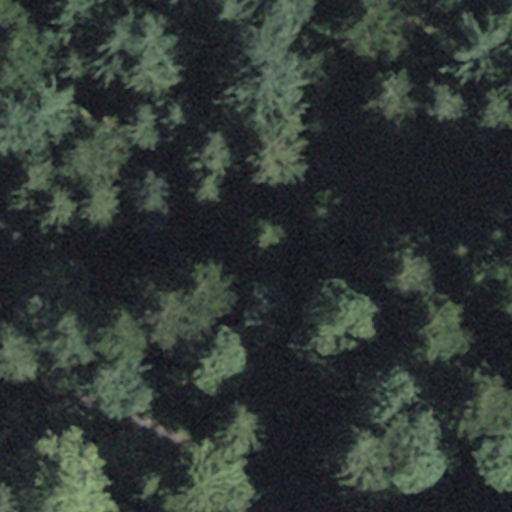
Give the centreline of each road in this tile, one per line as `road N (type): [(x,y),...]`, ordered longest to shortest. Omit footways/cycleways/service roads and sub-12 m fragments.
road 1 (unclassified): [(511,153),(376,168),(155,250),(100,261),(18,260),(0,250)]
road 2 (unclassified): [(0,393),(74,398),(127,414),(231,475),(318,511)]
